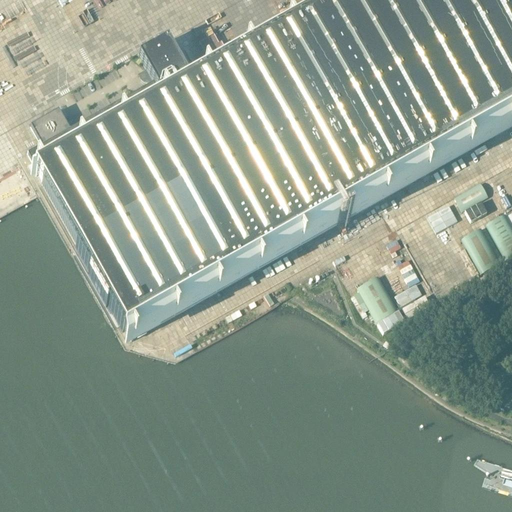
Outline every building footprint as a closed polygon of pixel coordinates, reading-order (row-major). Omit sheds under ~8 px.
[(192,86),(37,174),(35,174),(130,343),(511,127),(511,0),(337,0),(340,3),(329,9),(323,0),(321,0),(283,22),(289,32),(243,58),(192,86)] [(37,174),(192,86),(167,42),(138,59),(149,77),(140,82),(141,83),(142,84),(144,85),(145,85),(146,86),(148,86),(150,85),(151,85),(152,84),(153,85),(69,132),(58,112),(29,128),(41,148),(27,156),(37,174)] [(0,180),(17,171),(14,165),(14,153),(11,158),(9,156),(0,161),(0,180)] [(461,214),(487,199),(479,186),(453,200),(461,214)] [(511,231),(504,217),(485,228),(505,263),(511,259),(511,231)] [(461,242),(481,277),(500,266),(480,231),(461,242)] [(377,328),(398,316),(377,281),(357,293),(377,328)] [(400,307),(421,298),(417,287),(395,297),(400,307)] [(408,322),(430,309),(424,298),(402,310),(408,322)]
